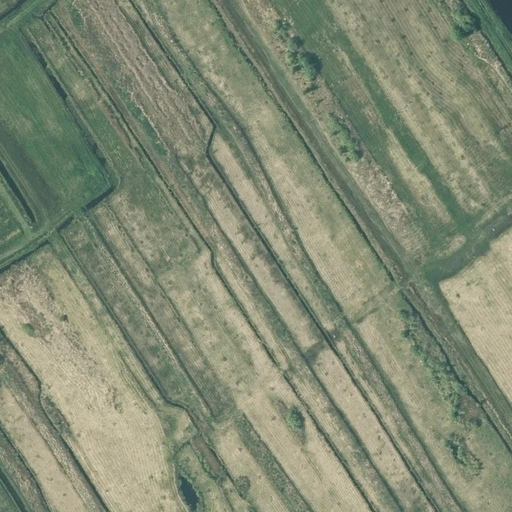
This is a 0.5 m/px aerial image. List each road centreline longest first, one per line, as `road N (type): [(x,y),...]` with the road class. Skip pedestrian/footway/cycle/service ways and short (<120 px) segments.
road 1 (track): [(230,0),(511,428)]
road 2 (track): [(0,256),(45,228),(0,145)]
